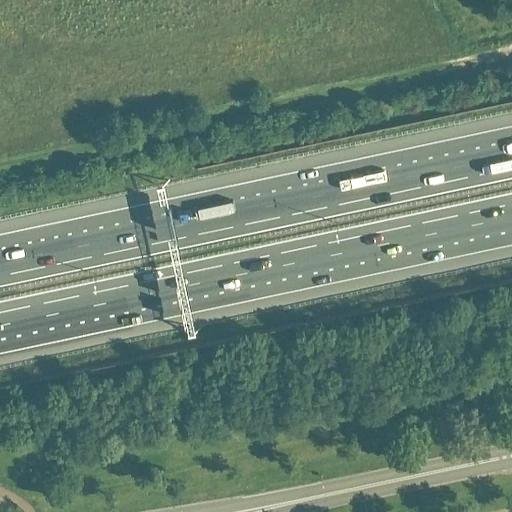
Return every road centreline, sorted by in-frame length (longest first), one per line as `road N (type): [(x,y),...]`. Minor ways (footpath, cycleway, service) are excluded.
road 1 (track): [(0,169),(511,58)]
road 2 (motorway): [(511,157),(0,265)]
road 3 (motorway): [(0,326),(511,219)]
road 4 (secondary): [(339,491),(511,456)]
road 5 (secondary): [(339,491),(190,511)]
